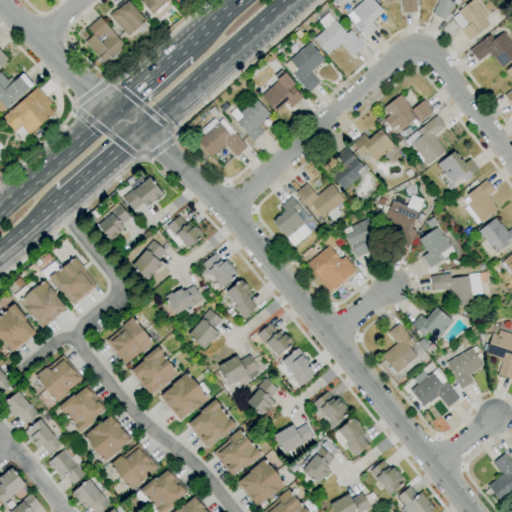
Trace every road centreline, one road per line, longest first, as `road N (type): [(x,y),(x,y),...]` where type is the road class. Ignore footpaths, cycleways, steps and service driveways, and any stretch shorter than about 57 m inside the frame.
road 1 (tertiary): [(470,511),(224,210),(0,0)]
road 2 (residential): [(511,160),(418,44),(224,210)]
road 3 (primary): [(139,131),(288,0)]
road 4 (primary): [(114,110),(0,209)]
